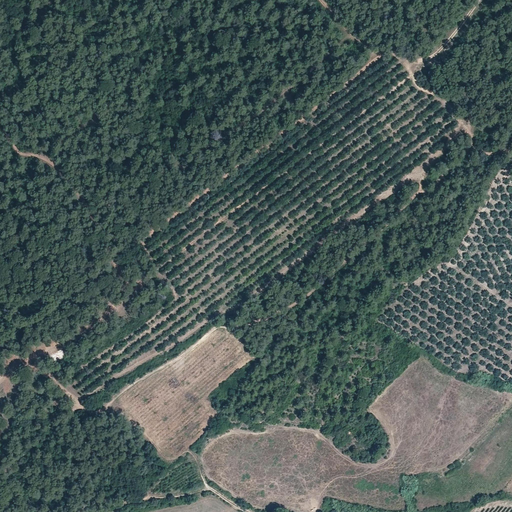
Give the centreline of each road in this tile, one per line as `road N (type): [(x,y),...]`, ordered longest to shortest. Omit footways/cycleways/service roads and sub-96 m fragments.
road 1 (track): [(97,500),(108,473),(83,443),(100,406),(221,325),(285,312),(469,155),(511,159)]
road 2 (track): [(69,511),(97,500),(210,489),(249,511)]
